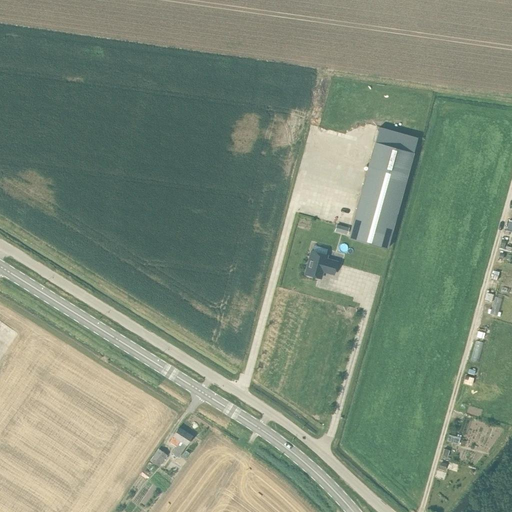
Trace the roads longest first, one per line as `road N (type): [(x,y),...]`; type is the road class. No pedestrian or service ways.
road 1 (unclassified): [(0,244),(270,412),(385,511)]
road 2 (secondary): [(0,266),(287,448),(353,511)]
road 3 (track): [(419,511),(511,194)]
road 4 (track): [(242,395),(291,212),(368,129)]
